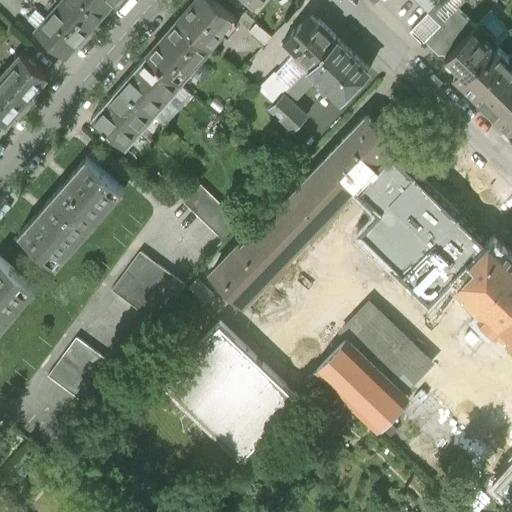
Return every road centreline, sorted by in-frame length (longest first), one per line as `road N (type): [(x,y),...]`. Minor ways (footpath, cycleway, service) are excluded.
road 1 (residential): [(511,165),(344,0)]
road 2 (tertiary): [(0,174),(155,0)]
